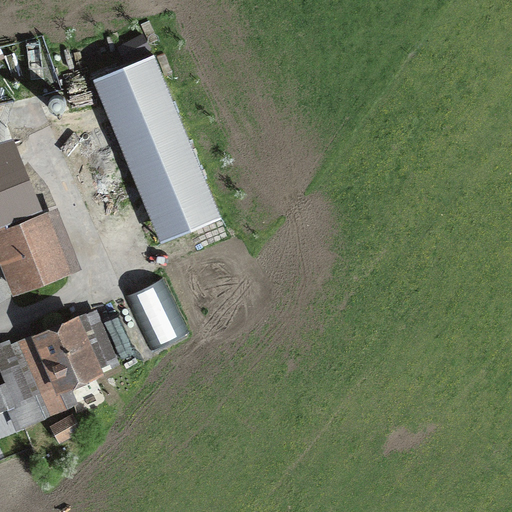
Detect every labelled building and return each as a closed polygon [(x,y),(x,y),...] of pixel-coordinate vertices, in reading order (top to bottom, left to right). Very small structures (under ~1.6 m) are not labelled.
[(160,240),(224,217),(161,49),(98,73),(160,240)] [(1,149),(0,149),(0,185),(2,189),(16,183),(1,149)] [(58,205),(0,224),(0,256),(11,288),(79,266),(58,205)] [(161,281),(132,289),(149,346),(178,338),(161,281)] [(114,303),(20,346),(52,417),(73,407),(64,387),(137,353),(114,303)] [(21,372),(2,381),(22,428),(42,419),(21,372)]
